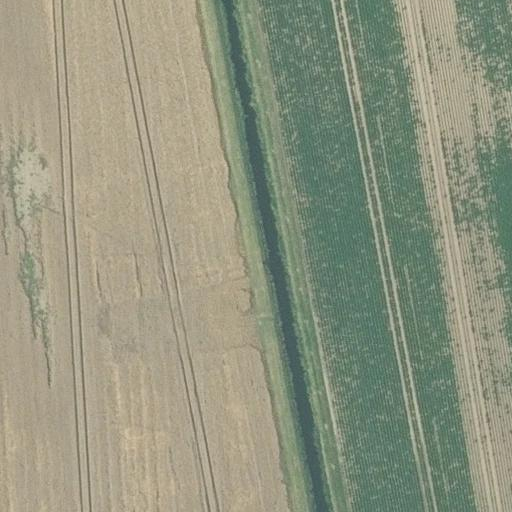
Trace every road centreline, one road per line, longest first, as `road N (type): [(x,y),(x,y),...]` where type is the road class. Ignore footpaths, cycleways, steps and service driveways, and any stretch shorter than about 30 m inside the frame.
road 1 (track): [(302,511),(207,0)]
road 2 (track): [(244,0),(338,511)]
